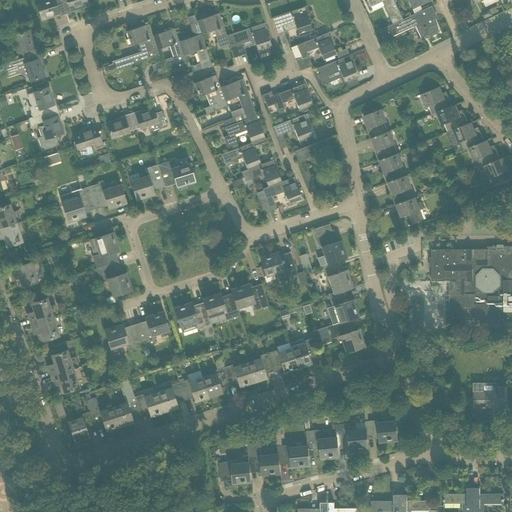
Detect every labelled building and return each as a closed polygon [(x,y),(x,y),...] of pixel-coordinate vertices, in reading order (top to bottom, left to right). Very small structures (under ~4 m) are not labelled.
[(65,14),(60,0),(55,0),(54,0),(52,0),(37,5),(41,19),(56,15),(56,17),(65,14)] [(60,0),(65,14),(74,12),(73,10),(87,5),(85,0),(60,0)] [(383,1),(393,24),(403,20),(403,19),(394,0),(366,0),(370,7),(383,1)] [(408,0),(413,9),(423,5),(420,0),(408,0)] [(393,24),(388,26),(393,37),(416,26),(421,38),(438,30),(431,14),(434,12),(431,6),(429,7),(422,10),(403,19),(403,20),(393,24)] [(294,22),(298,35),(312,30),(304,7),(272,18),(277,33),(284,31),(282,25),(294,22)] [(484,12),(482,16),(484,19),(492,15),(490,10),(484,12)] [(459,12),(452,16),(456,24),(463,21),(459,12)] [(219,13),(196,21),(201,34),(213,30),(217,42),(214,42),(216,49),(228,45),(229,48),(236,45),(232,34),(226,35),(219,13)] [(263,23),(232,34),(236,45),(241,44),(240,41),(253,37),(254,41),(257,50),(260,58),(273,53),(271,46),(263,23)] [(157,49),(152,35),(149,24),(126,31),(130,45),(139,42),(142,51),(115,60),(118,69),(143,61),(159,56),(157,49)] [(183,55),(179,41),(174,28),(152,35),(157,49),(169,45),(173,57),(170,58),(172,64),(185,59),(183,55)] [(21,52),(23,58),(39,53),(36,44),(34,45),(29,31),(16,35),(15,33),(8,35),(13,49),(19,47),(20,52),(21,52)] [(296,45),(301,57),(295,60),(299,71),(312,66),(307,52),(317,47),(323,60),(337,55),(327,32),(296,45)] [(179,41),(183,55),(196,51),(200,63),(197,63),(199,70),(212,66),(208,56),(201,34),(179,41)] [(23,58),(3,64),(7,76),(17,72),(16,70),(25,67),(30,81),(44,76),(40,62),(41,61),(39,53),(23,58)] [(320,72),(317,74),(322,85),(331,81),(330,79),(341,74),(342,77),(344,83),(358,77),(349,55),(318,68),(320,72)] [(225,100),(220,87),(216,75),(193,83),(198,97),(205,94),(210,106),(217,104),(219,109),(228,106),(225,100)] [(237,96),(244,114),(254,110),(242,79),(220,87),(225,100),(237,96)] [(277,110),(284,107),(283,103),(294,98),(299,111),(301,110),(307,108),(313,106),(304,83),(278,93),(279,94),(273,96),(271,92),(271,91),(262,95),(266,107),(274,104),(277,110)] [(29,107),(32,118),(57,110),(55,101),(53,102),(48,87),(27,95),(31,106),(29,107)] [(433,114),(438,112),(454,105),(452,106),(446,92),(441,94),(438,87),(422,94),(427,107),(429,106),(433,114)] [(449,132),(454,130),(470,123),(468,123),(462,109),(457,111),(454,105),(438,112),(443,124),(445,124),(449,132)] [(138,111),(129,114),(134,129),(140,127),(140,128),(149,125),(152,131),(166,127),(161,111),(154,113),(152,108),(138,113),(138,111)] [(370,139),(372,138),(387,132),(384,123),(386,122),(381,109),(364,116),(368,128),(366,129),(370,139)] [(57,110),(32,118),(33,118),(28,119),(30,126),(43,122),(44,126),(38,127),(41,137),(38,138),(42,151),(58,145),(55,136),(63,133),(58,119),(60,118),(57,110)] [(246,130),(251,143),(265,137),(254,110),(244,114),(232,118),(234,123),(225,127),(228,135),(223,137),(224,138),(223,139),(227,148),(238,144),(235,137),(234,134),(246,130)] [(134,129),(129,114),(120,117),(121,119),(107,123),(111,137),(128,132),(128,131),(134,129)] [(304,114),(272,126),(276,136),(282,134),(294,129),(299,142),(312,137),(304,114)] [(464,150),(470,148),(470,147),(486,141),(486,140),(484,141),(478,127),(473,129),(470,123),(454,130),(459,142),(461,141),(464,150)] [(86,128),(87,130),(73,135),(77,148),(94,143),(96,148),(102,146),(95,125),(86,128)] [(378,161),(381,160),(380,160),(396,154),(392,145),(394,144),(389,131),(387,132),(372,138),(377,150),(374,151),(378,161)] [(17,135),(12,137),(16,150),(21,148),(17,135)] [(242,157),(247,169),(261,164),(254,146),(266,142),(265,137),(251,143),(221,154),(225,166),(232,164),(231,162),(242,157)] [(303,173),(308,171),(305,161),(304,158),(315,154),(320,167),(334,161),(325,139),(294,151),(302,173),(303,173)] [(480,168),(486,165),(502,158),(499,159),(494,145),(489,147),(486,141),(470,147),(470,148),(474,160),(476,159),(480,168)] [(108,153),(99,156),(101,163),(103,162),(104,165),(111,162),(108,153)] [(387,183),(389,182),(404,176),(401,167),(402,167),(397,153),(396,154),(380,160),(381,160),(385,172),(383,173),(387,183)] [(486,165),(491,178),(493,177),(496,185),(511,178),(511,168),(510,163),(504,165),(502,158),(486,165)] [(263,174),(268,187),(281,181),(273,159),(261,164),(247,169),(241,171),(246,184),(252,181),(251,179),(263,174)] [(171,160),(157,165),(164,185),(175,181),(177,187),(178,190),(187,188),(186,184),(194,182),(189,163),(179,166),(173,168),(171,160)] [(138,173),(129,176),(131,181),(134,191),(137,200),(154,195),(152,188),(164,185),(157,165),(143,169),(145,176),(139,178),(138,173)] [(395,205),(397,204),(412,198),(409,189),(410,188),(406,175),(404,176),(389,182),(393,194),(391,195),(395,205)] [(281,181),(268,187),(262,189),(263,191),(256,193),(261,205),(267,202),(267,201),(273,199),(272,196),(284,192),(288,204),(302,199),(293,177),(281,181)] [(41,178),(32,181),(34,187),(43,184),(41,178)] [(102,182),(89,186),(95,206),(107,203),(109,209),(126,204),(120,185),(105,189),(102,182)] [(95,206),(89,186),(60,196),(68,222),(85,216),(83,210),(95,206)] [(397,204),(402,216),(399,217),(403,227),(424,220),(420,210),(423,209),(420,202),(416,203),(414,197),(412,198),(397,204)] [(0,227),(21,221),(17,210),(12,212),(9,204),(0,207),(0,227)] [(21,221),(0,227),(0,238),(4,238),(6,246),(22,241),(19,233),(24,231),(21,221)] [(321,227),(314,230),(315,235),(323,233),(321,227)] [(316,258),(319,267),(321,266),(327,264),(337,260),(346,257),(341,240),(337,241),(333,230),(323,233),(315,235),(319,248),(321,247),(324,255),(316,258)] [(92,256),(96,269),(116,263),(112,251),(119,249),(113,232),(88,240),(93,255),(92,256)] [(431,257),(430,257),(430,268),(431,268),(432,281),(449,281),(449,304),(446,304),(446,323),(465,323),(465,319),(504,319),(504,323),(511,322),(511,246),(487,246),(487,249),(437,249),(431,249),(431,257)] [(277,252),(260,257),(263,267),(266,276),(268,281),(275,279),(273,273),(281,271),(283,279),(297,274),(293,261),(290,252),(278,255),(277,252)] [(303,270),(311,268),(306,252),(299,254),(303,270)] [(35,273),(40,271),(37,260),(9,269),(12,279),(19,277),(22,286),(37,281),(35,273)] [(328,277),(333,293),(343,290),(352,287),(347,270),(341,272),(337,260),(327,264),(321,266),(325,278),(328,277)] [(116,263),(96,269),(101,283),(108,281),(113,296),(132,290),(126,273),(120,275),(116,263)] [(410,272),(406,269),(401,276),(406,279),(410,272)] [(231,289),(233,295),(237,308),(237,307),(252,303),(255,310),(268,306),(262,286),(250,290),(248,284),(231,289)] [(334,306),(339,323),(349,320),(359,316),(353,299),(347,301),(343,290),(333,293),(327,295),(331,307),(334,306)] [(44,291),(36,293),(38,301),(41,300),(46,299),(44,291)] [(202,298),(204,304),(205,304),(209,317),(223,312),(226,319),(240,315),(237,307),(237,308),(233,295),(222,299),(219,293),(202,298)] [(27,314),(31,324),(58,315),(55,304),(49,306),(46,299),(41,300),(38,301),(31,303),(34,312),(27,314)] [(205,304),(204,304),(193,308),(191,302),(174,307),(180,326),(195,321),(197,328),(202,327),(205,337),(214,334),(211,324),(209,317),(205,304)] [(76,309),(75,311),(83,315),(86,310),(80,307),(76,309)] [(286,309),(279,312),(281,318),(288,315),(286,309)] [(147,323),(135,327),(142,346),(155,342),(153,334),(168,329),(162,311),(145,317),(147,323)] [(58,315),(31,324),(34,334),(40,332),(43,340),(58,336),(55,328),(62,326),(58,315)] [(311,332),(313,338),(315,345),(322,343),(322,345),(331,342),(330,339),(341,336),(346,352),(365,346),(359,329),(353,331),(349,320),(339,323),(311,332)] [(142,346),(135,327),(124,330),(122,324),(105,330),(111,348),(126,343),(128,351),(142,346)] [(304,344),(291,348),(297,368),(311,364),(309,359),(319,356),(315,345),(313,338),(303,341),(304,344)] [(277,350),(268,353),(273,369),(282,366),(284,372),(297,368),(291,348),(278,352),(277,350)] [(48,366),(51,376),(78,367),(75,356),(69,358),(67,350),(65,351),(61,352),(58,353),(52,355),(54,364),(48,366)] [(259,359),(246,363),(253,383),(266,378),(264,372),(273,369),(268,353),(258,356),(259,359)] [(215,373),(202,378),(209,397),(222,393),(220,386),(229,383),(223,367),(221,360),(214,362),(217,369),(214,370),(215,373)] [(233,364),(223,367),(229,383),(237,380),(240,387),(253,383),(246,363),(234,367),(233,364)] [(78,367),(51,376),(54,386),(61,384),(63,392),(79,387),(76,380),(82,378),(78,367)] [(188,379),(179,382),(184,398),(193,395),(195,402),(209,397),(202,378),(189,382),(188,379)] [(126,403),(113,407),(120,427),(133,422),(131,416),(140,413),(134,397),(129,380),(119,383),(126,403)] [(156,387),(157,392),(164,412),(177,408),(175,401),(184,398),(179,382),(169,385),(170,388),(165,390),(164,385),(156,387)] [(494,407),(494,414),(506,414),(506,387),(494,387),(494,391),(483,391),(483,384),(474,384),(474,407),(494,407)] [(353,399),(349,387),(344,389),(348,400),(353,399)] [(144,394),(134,397),(140,413),(149,410),(151,416),(164,412),(157,392),(145,396),(144,394)] [(120,427),(113,407),(111,402),(104,404),(106,409),(100,411),(95,396),(86,399),(90,411),(95,427),(104,424),(106,431),(120,427)] [(95,427),(90,411),(80,415),(81,417),(68,422),(75,442),(88,437),(86,430),(95,427)] [(366,422),(366,429),(367,437),(379,436),(380,442),(398,440),(396,421),(379,423),(379,420),(366,422)] [(336,425),(337,438),(338,445),(350,444),(350,451),(368,449),(367,437),(366,429),(349,431),(348,424),(336,425)] [(306,431),(308,446),(309,454),(321,453),(321,459),(339,457),(338,445),(337,438),(320,440),(319,430),(306,431)] [(247,443),(249,463),(250,470),(262,469),(263,475),(280,474),(279,462),(278,454),(261,456),(260,442),(247,443)] [(278,446),(278,454),(279,462),(291,461),(292,467),(310,465),(309,454),(308,446),(290,448),(290,445),(278,446)] [(250,470),(249,463),(233,465),(233,461),(219,463),(220,479),(233,478),(233,484),(251,482),(250,470)] [(461,503),(461,511),(473,511),(473,487),(466,487),(466,494),(444,494),(444,503),(461,503)] [(473,487),(473,511),(484,511),(484,504),(503,503),(503,493),(480,493),(480,487),(473,487)] [(389,511),(400,511),(400,494),(393,494),(393,501),(371,501),(371,511),(389,511)] [(407,494),(400,494),(400,511),(411,511),(412,510),(430,510),(430,501),(407,501),(407,494)] [(327,511),(327,502),(320,502),(320,508),(298,509),(297,511),(327,511)] [(334,502),(327,502),(327,511),(356,511),(357,508),(334,508),(334,502)]
